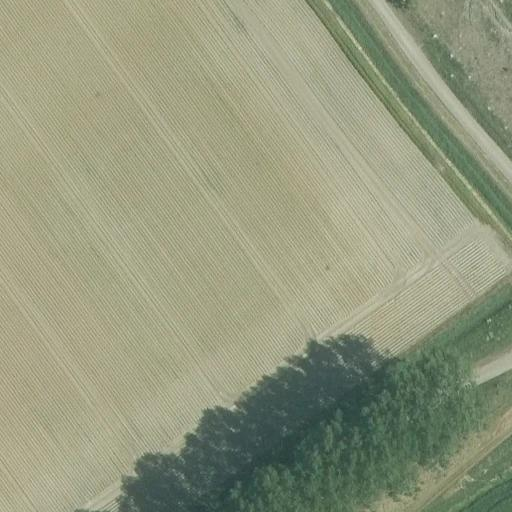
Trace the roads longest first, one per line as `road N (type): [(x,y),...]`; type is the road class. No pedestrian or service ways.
road 1 (unclassified): [(276,511),(378,440),(511,364)]
road 2 (unclassified): [(511,168),(373,0)]
road 3 (track): [(511,429),(412,511)]
